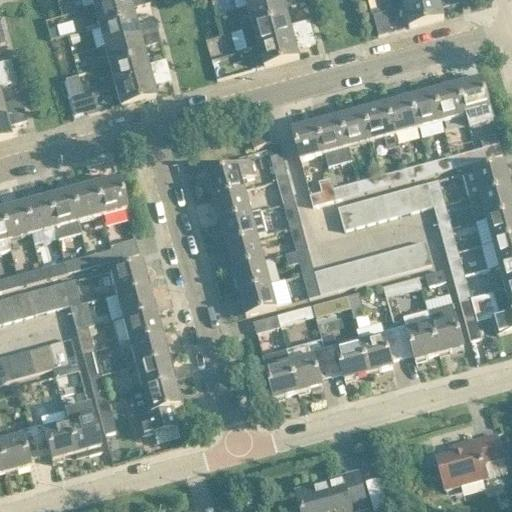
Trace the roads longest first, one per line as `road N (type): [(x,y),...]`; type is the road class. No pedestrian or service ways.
road 1 (residential): [(152,129),(511,30)]
road 2 (residential): [(237,454),(152,129)]
road 3 (residential): [(237,454),(511,380)]
road 4 (residential): [(26,511),(237,454)]
road 5 (residential): [(0,171),(152,129)]
